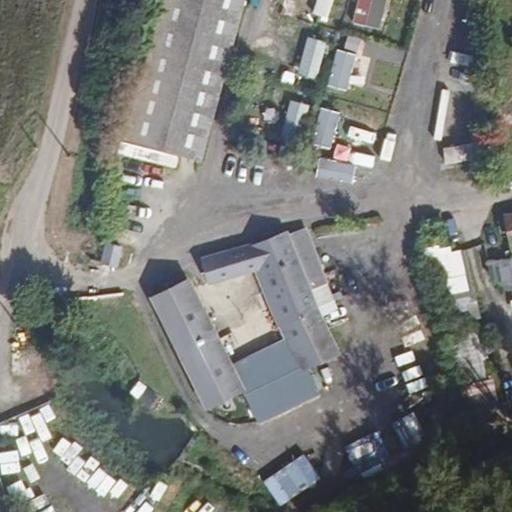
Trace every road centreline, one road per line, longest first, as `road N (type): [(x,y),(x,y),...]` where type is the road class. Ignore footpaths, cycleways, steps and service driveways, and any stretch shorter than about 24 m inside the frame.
road 1 (track): [(83,0),(0,315)]
road 2 (track): [(36,391),(13,398),(0,302)]
